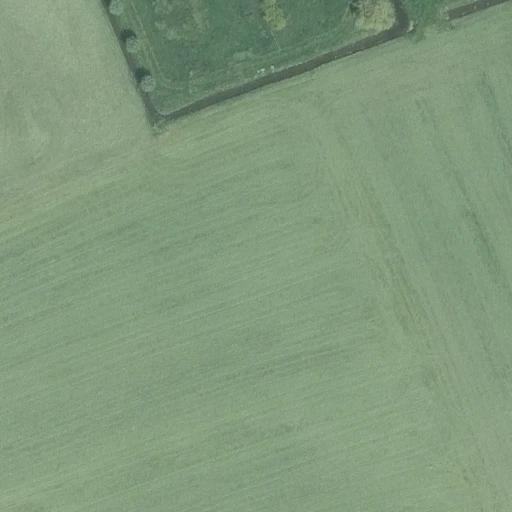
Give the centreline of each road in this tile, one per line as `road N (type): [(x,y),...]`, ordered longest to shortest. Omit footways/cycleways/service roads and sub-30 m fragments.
road 1 (track): [(0,215),(429,43),(428,6)]
road 2 (track): [(490,511),(319,85)]
